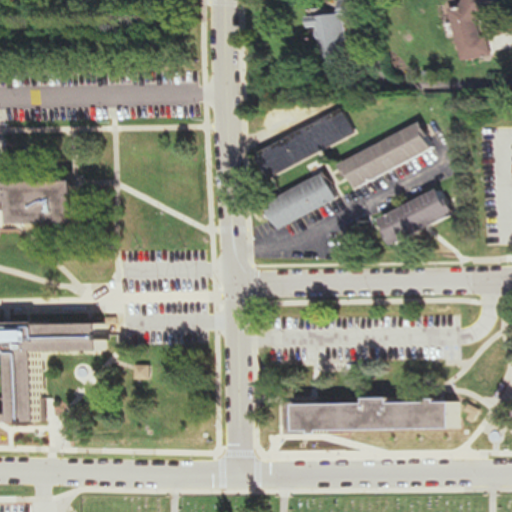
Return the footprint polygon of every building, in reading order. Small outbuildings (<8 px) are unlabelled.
[(357,66),(357,18),(371,18),(371,0),(353,0),(354,14),(319,15),(319,27),(331,27),(332,66),(357,66)] [(511,33),(497,36),(491,49),(489,26),(500,0),(472,0),(470,7),(458,8),(464,55),(491,52),(494,44),(502,48),(511,46),(511,33)] [(366,137),(355,112),(267,151),(278,176),(366,137)] [(444,149),(432,124),(353,162),(365,188),(444,149)] [(0,160),(6,160),(6,182),(91,182),(91,224),(26,224),(26,201),(0,201),(0,160)] [(351,200),(338,174),(278,203),(290,228),(351,200)] [(388,218),(401,244),(463,215),(451,189),(388,218)] [(0,315),(116,315),(117,349),(50,349),(50,422),(20,422),(19,353),(0,353),(0,315)] [(311,403),(382,402),(382,397),(407,397),(407,402),(442,401),(442,403),(444,403),(444,398),(453,397),(453,401),(469,401),(470,429),(337,432),(337,435),(328,435),(328,431),(312,431),(311,403)]
